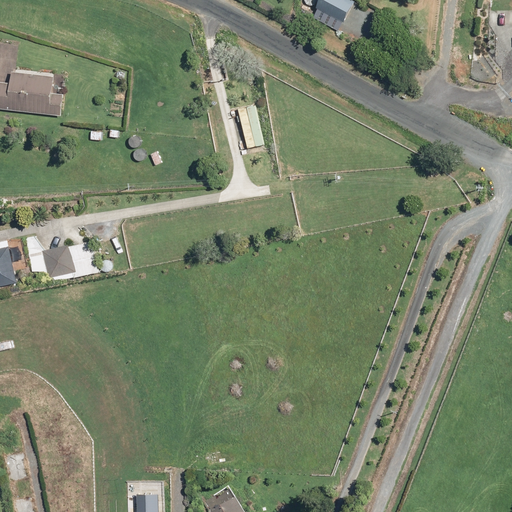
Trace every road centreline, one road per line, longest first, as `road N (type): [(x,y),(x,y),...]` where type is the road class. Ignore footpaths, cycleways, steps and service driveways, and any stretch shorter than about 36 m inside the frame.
road 1 (unclassified): [(193,0),(433,130),(511,160)]
road 2 (unknown): [(511,202),(386,511)]
